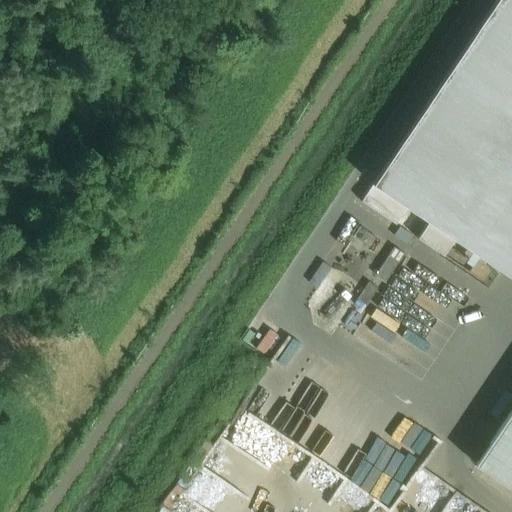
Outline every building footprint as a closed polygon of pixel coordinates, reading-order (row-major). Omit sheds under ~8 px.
[(511,0),(476,0),(358,175),(391,197),(427,222),(454,240),(509,278),(511,274),(511,0)] [(358,175),(347,191),(380,214),(391,197),(358,175)] [(427,222),(416,237),(443,255),(454,240),(427,222)] [(413,236),(399,227),(393,236),(407,245),(413,236)] [(404,254),(394,248),(375,276),(386,282),(404,254)] [(368,282),(356,300),(366,306),(378,288),(368,282)] [(511,409),(475,464),(511,488),(511,409)]
